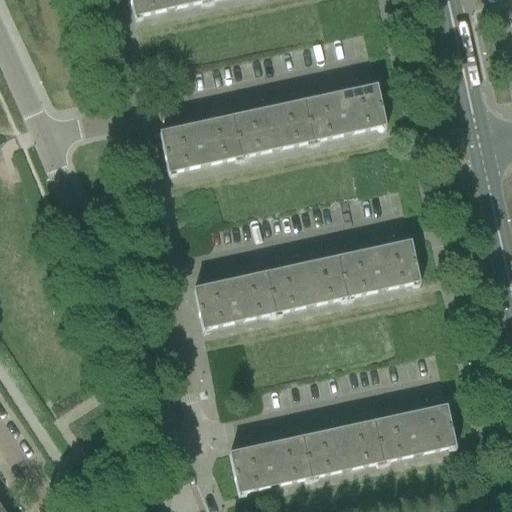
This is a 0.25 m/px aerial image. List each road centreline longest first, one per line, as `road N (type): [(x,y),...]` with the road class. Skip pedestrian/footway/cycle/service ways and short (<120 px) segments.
road 1 (tertiary): [(170,451),(42,137)]
road 2 (unclassified): [(194,441),(437,393)]
road 3 (unclassified): [(165,278),(402,229)]
road 4 (unclassified): [(126,122),(359,72)]
road 5 (unclassified): [(194,441),(165,278)]
road 6 (unclassified): [(165,278),(126,122)]
road 7 (tertiary): [(480,150),(448,0)]
road 8 (tertiary): [(511,296),(480,150)]
road 9 (unclassified): [(103,0),(126,122)]
